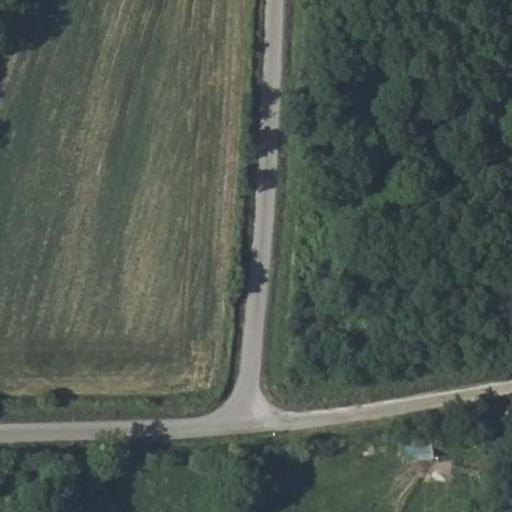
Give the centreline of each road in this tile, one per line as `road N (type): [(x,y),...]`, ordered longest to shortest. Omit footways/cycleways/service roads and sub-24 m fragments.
road 1 (unclassified): [(248,421),(273,0)]
road 2 (unclassified): [(248,421),(301,420),(511,385)]
road 3 (unclassified): [(0,434),(248,421)]
